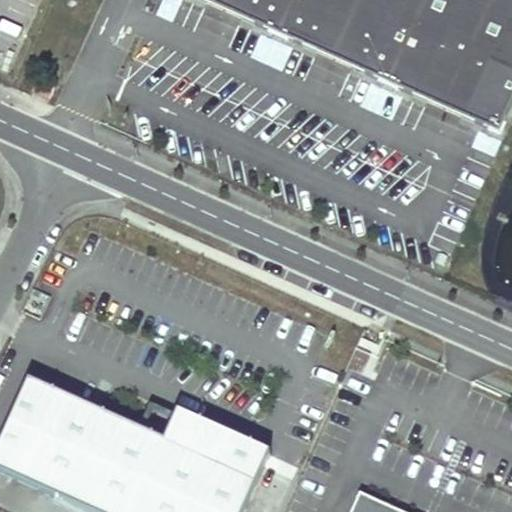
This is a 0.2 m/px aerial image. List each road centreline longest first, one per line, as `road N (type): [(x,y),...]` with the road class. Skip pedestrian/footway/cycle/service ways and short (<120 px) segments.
road 1 (unclassified): [(72,152),(511,349)]
road 2 (unclassified): [(0,290),(72,152)]
